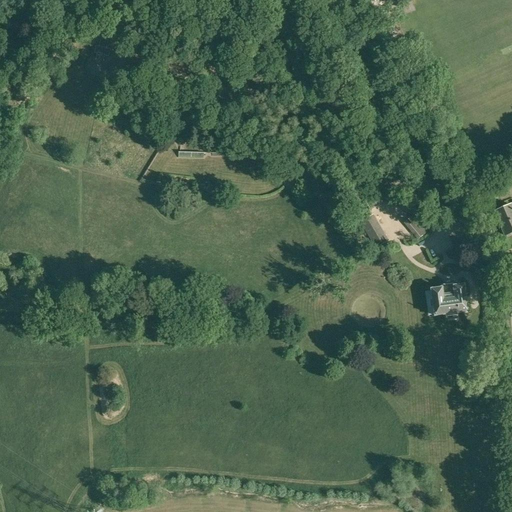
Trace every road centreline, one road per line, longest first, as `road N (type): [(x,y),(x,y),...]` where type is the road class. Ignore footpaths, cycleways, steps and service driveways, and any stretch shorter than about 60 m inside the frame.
road 1 (unclassified): [(376,0),(476,206)]
road 2 (unclassified): [(511,367),(500,264),(476,206)]
